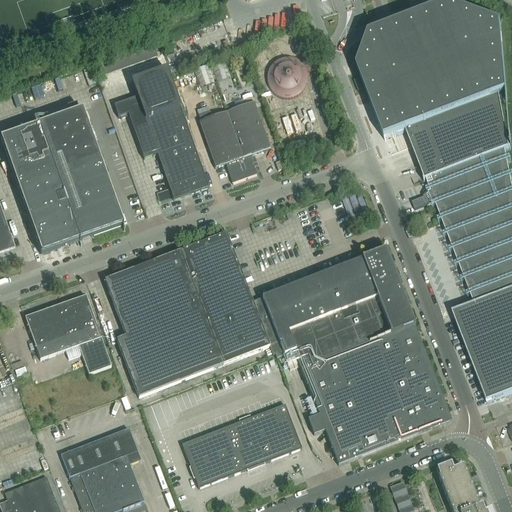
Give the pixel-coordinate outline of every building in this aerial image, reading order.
[(500,26),(449,7),(369,37),(358,71),(385,142),(406,134),(424,181),(423,181),(424,183),(426,181),(431,193),(422,196),(423,198),(411,203),(414,211),(426,206),(427,208),(435,205),(475,306),(467,308),(465,306),(460,310),(458,308),(452,313),(453,314),(452,314),(487,404),(511,393),(511,187),(505,152),(511,150),(510,148),(509,149),(500,97),(507,95),(501,25),(500,25),(500,26)] [(215,84),(209,66),(194,71),(200,89),(215,84)] [(137,99),(114,107),(118,119),(128,116),(144,160),(158,155),(174,201),(200,192),(209,189),(168,75),(167,71),(132,83),(133,88),(137,99)] [(244,160),(250,158),(251,157),(262,154),(271,150),(255,104),(228,114),(244,160)] [(82,113),(0,141),(0,142),(41,257),(123,227),(82,113)] [(256,177),(250,158),(244,160),(228,114),(199,124),(215,170),(225,167),(232,185),(256,177)] [(0,254),(15,249),(0,207),(0,254)] [(269,349),(252,305),(226,236),(104,283),(126,339),(116,342),(138,400),(269,349)] [(325,432),(339,467),(442,427),(447,414),(383,247),(382,248),(384,253),(262,300),(262,301),(252,305),(269,349),(272,357),(275,356),(276,360),(294,353),(301,370),(300,371),(307,387),(308,387),(319,417),(308,421),(314,436),(325,432)] [(82,357),(89,377),(112,368),(86,298),(25,320),(40,362),(66,352),(69,362),(82,357)] [(182,447),(198,490),(301,450),(284,407),(182,447)] [(121,511),(143,504),(126,458),(138,454),(129,431),(59,457),(79,511),(121,511)] [(483,511),(481,507),(479,508),(463,469),(453,472),(450,466),(436,472),(439,480),(438,480),(450,511),(483,511)] [(59,511),(46,479),(4,495),(7,503),(0,505),(0,511),(59,511)] [(413,511),(403,484),(390,489),(398,511),(413,511)]
